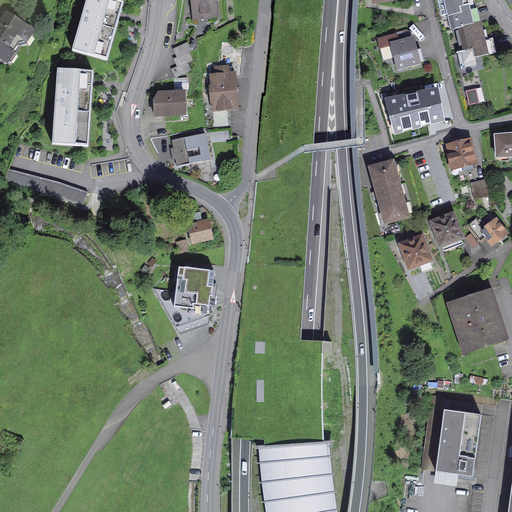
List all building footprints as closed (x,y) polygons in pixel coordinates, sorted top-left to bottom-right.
[(123,2),(117,0),(86,0),(72,49),(107,59),(123,2)] [(221,0),(194,0),(196,19),(223,17),(221,0)] [(463,26),(473,24),(467,0),(444,0),(452,29),(463,26)] [(0,22),(0,60),(10,67),(18,54),(13,51),(20,40),(29,46),(38,32),(8,12),(1,23),(0,22)] [(473,24),(463,26),(469,50),(461,52),(464,64),(475,61),(473,56),(489,52),(481,22),(473,24)] [(392,46),(399,71),(423,64),(415,36),(398,41),(397,34),(378,39),(381,49),(392,46)] [(58,68),(53,143),(89,146),(93,70),(58,68)] [(217,76),(212,76),(215,113),(242,111),(239,73),(231,74),(231,68),(217,69),(217,76)] [(478,88),(466,91),(469,106),(482,103),(478,88)] [(190,117),(189,91),(159,92),(156,102),(157,119),(190,117)] [(435,93),(402,101),(408,126),(441,117),(435,93)] [(511,134),(499,135),(501,159),(511,157),(511,134)] [(208,135),(173,141),(178,168),(213,161),(208,135)] [(474,139),(448,145),(454,170),(480,164),(474,139)] [(397,160),(371,167),(387,225),(413,217),(397,160)] [(472,185),(474,202),(489,200),(486,183),(472,185)] [(450,214),(429,222),(439,246),(460,238),(450,214)] [(193,243),(214,239),(210,219),(189,224),(193,243)] [(505,233),(494,220),(480,232),(491,245),(505,233)] [(473,236),(467,239),(473,251),(479,248),(473,236)] [(420,237),(398,245),(407,269),(429,260),(420,237)] [(214,274),(181,268),(178,291),(154,288),(180,333),(209,323),(214,274)] [(489,290),(449,302),(464,352),(505,339),(489,290)] [(486,416),(447,411),(439,472),(477,478),(486,416)] [(328,442),(258,446),(262,482),(266,511),(338,511),(338,510),(332,474),(328,442)]
